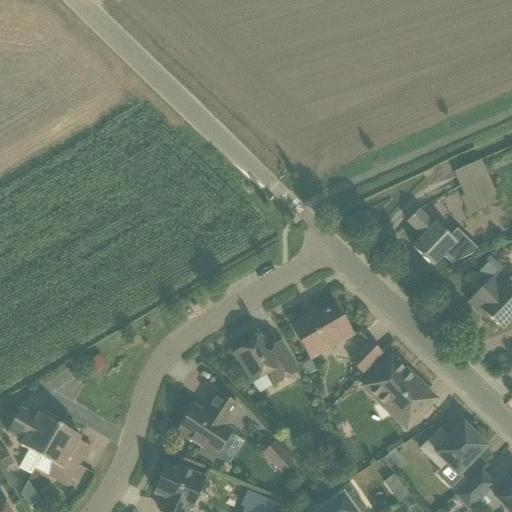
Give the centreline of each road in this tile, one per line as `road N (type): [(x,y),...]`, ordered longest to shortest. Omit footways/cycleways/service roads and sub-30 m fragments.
road 1 (unclassified): [(93,511),(131,447),(146,389),(163,361),(191,331),(333,248)]
road 2 (unclassified): [(333,248),(75,0)]
road 3 (unclassified): [(511,425),(333,248)]
